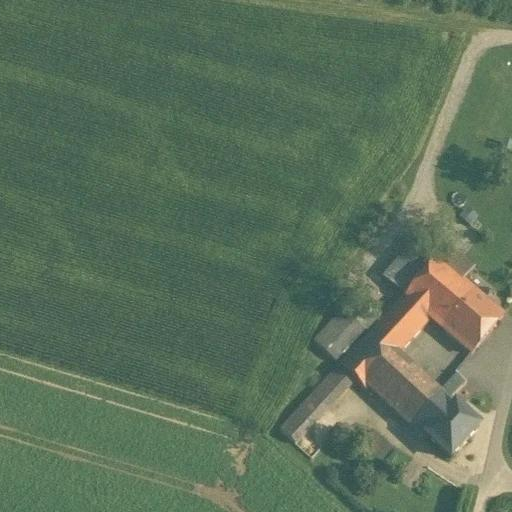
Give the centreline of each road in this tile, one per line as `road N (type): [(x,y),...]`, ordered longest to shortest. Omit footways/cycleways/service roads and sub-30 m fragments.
road 1 (track): [(484,39),(237,0)]
road 2 (track): [(487,484),(442,471),(360,400)]
road 3 (track): [(511,488),(487,484),(511,372)]
